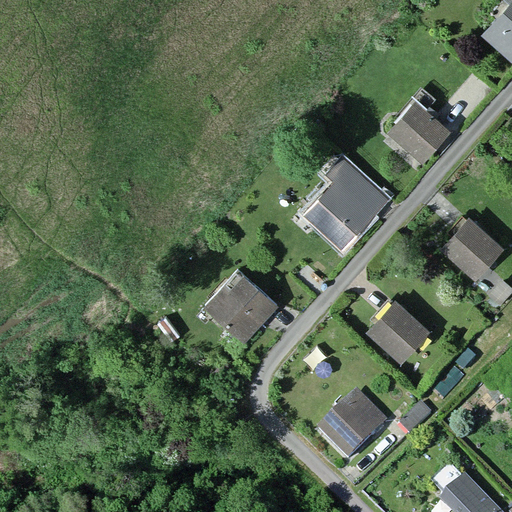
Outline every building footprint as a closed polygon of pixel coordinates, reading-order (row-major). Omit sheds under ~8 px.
[(511,2),(494,23),(511,38),(511,2)] [(511,54),(511,38),(494,23),(485,32),(511,55),(511,54)] [(416,97),(389,127),(393,131),(423,157),(450,127),(436,115),(416,97)] [(340,153),(327,167),(339,178),(309,210),(344,243),(388,195),(340,153)] [(502,251),(468,222),(443,251),(477,280),(502,251)] [(279,301),(244,271),(233,283),(225,282),(205,305),(247,340),(279,301)] [(511,294),(511,286),(504,280),(487,298),(498,309),(511,294)] [(396,299),(371,327),(402,356),(428,328),(396,299)] [(224,359),(215,370),(235,387),(244,376),(224,359)] [(386,426),(357,395),(323,427),(352,458),(386,426)] [(420,403),(401,422),(411,433),(430,414),(420,403)] [(497,511),(467,482),(445,504),(452,511),(497,511)]
